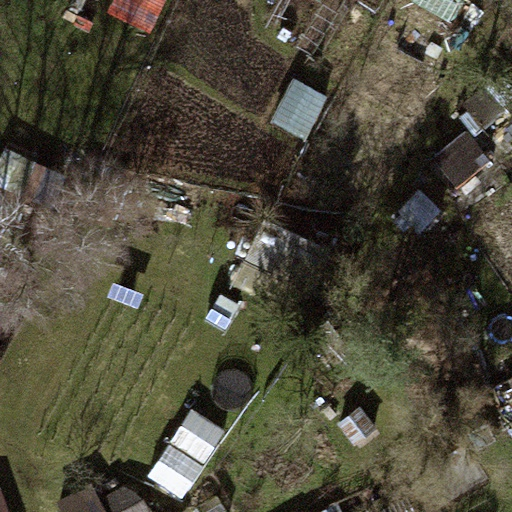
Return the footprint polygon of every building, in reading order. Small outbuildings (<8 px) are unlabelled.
[(420,0),(460,17),(467,0),(420,0)] [(297,79),(281,120),(312,132),(328,91),(297,79)] [(471,199),(506,181),(480,134),(446,152),(471,199)] [(158,511),(137,471),(66,508),(68,511),(158,511)] [(0,487),(0,511),(16,511),(6,485),(0,487)] [(344,511),(340,503),(323,511),(344,511)]
